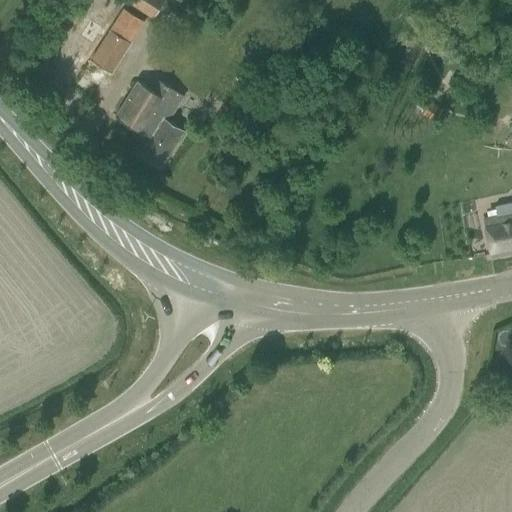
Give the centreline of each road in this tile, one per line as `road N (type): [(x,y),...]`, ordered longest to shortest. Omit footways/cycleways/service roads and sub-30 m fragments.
road 1 (tertiary): [(206,284),(102,225),(0,119)]
road 2 (unclassified): [(352,511),(439,409),(450,365),(447,301)]
road 3 (tertiary): [(447,301),(325,310),(246,298)]
road 4 (tertiary): [(137,407),(206,366),(246,298)]
road 5 (tertiary): [(0,485),(137,407)]
road 6 (tertiary): [(206,284),(137,407)]
